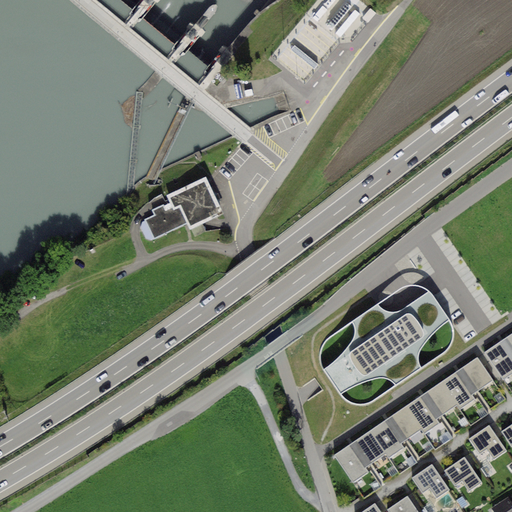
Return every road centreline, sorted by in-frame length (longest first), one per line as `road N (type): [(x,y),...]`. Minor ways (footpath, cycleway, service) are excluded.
road 1 (motorway): [(511,79),(173,335),(0,446)]
road 2 (motorway): [(0,481),(197,353),(511,117)]
road 3 (unclassified): [(285,171),(83,0)]
road 4 (residential): [(511,321),(313,455)]
road 5 (unclassified): [(285,171),(337,91),(413,0)]
road 6 (unclassified): [(280,354),(243,244),(244,223),(285,171)]
road 7 (track): [(243,370),(300,491),(331,510)]
road 8 (track): [(0,329),(55,294),(117,276)]
